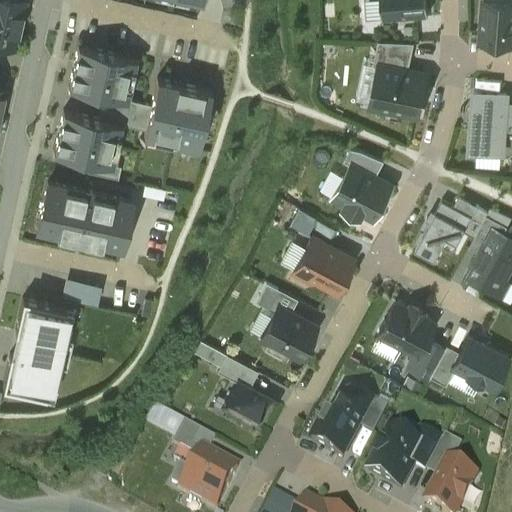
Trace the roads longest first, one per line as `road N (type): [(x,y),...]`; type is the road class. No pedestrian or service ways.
road 1 (residential): [(379,258),(273,452)]
road 2 (residential): [(0,215),(50,0)]
road 3 (residential): [(458,62),(446,130),(379,258)]
road 4 (residential): [(50,0),(231,43)]
road 5 (residential): [(154,280),(0,242)]
road 6 (residential): [(273,452),(391,511)]
